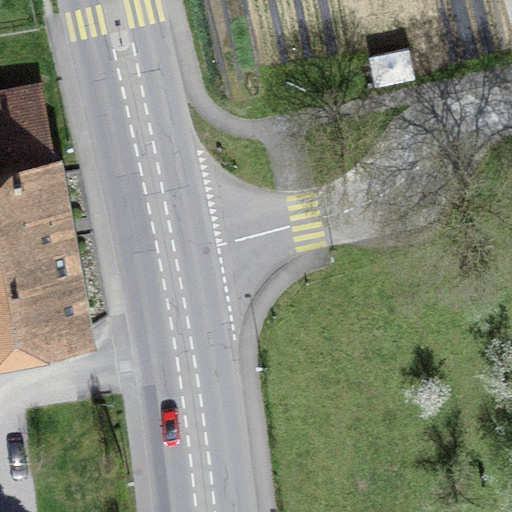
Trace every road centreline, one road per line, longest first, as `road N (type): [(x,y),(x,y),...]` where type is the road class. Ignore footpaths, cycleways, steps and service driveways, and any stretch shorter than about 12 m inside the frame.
road 1 (residential): [(166,256),(356,207),(404,182),(480,106),(511,100)]
road 2 (primary): [(110,0),(166,256)]
road 3 (primary): [(166,256),(206,511)]
road 4 (track): [(0,375),(187,352)]
